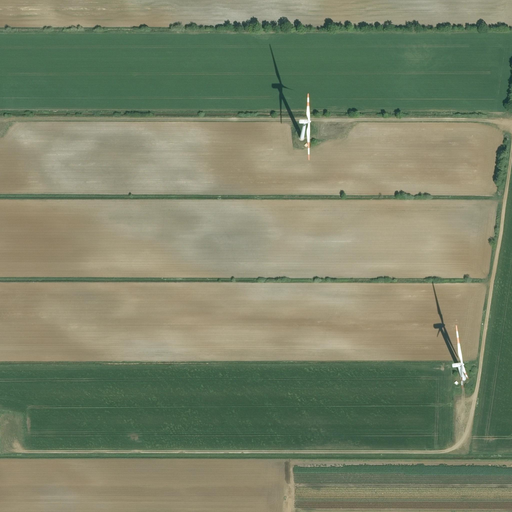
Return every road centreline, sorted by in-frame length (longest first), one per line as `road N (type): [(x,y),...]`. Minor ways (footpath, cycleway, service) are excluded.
road 1 (track): [(511,151),(473,406),(464,438),(446,451),(11,454)]
road 2 (track): [(0,119),(511,120)]
